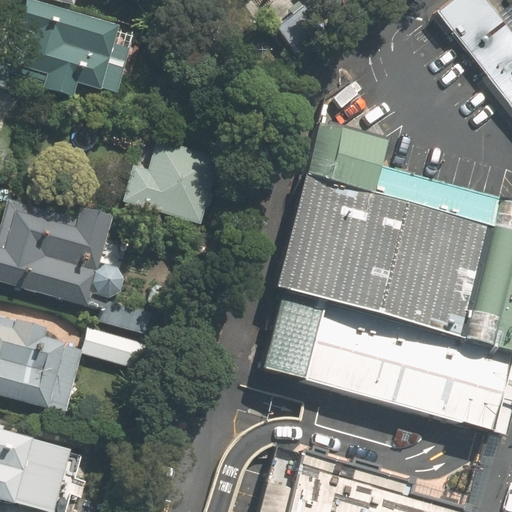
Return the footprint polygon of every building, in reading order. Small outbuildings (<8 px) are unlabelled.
[(116,86),(129,36),(111,31),(115,18),(46,0),(20,0),(15,22),(20,24),(10,61),(0,57),(0,80),(5,82),(9,70),(40,78),(39,83),(70,92),(74,79),(97,85),(99,82),(116,86)] [(286,17),(274,27),(293,49),(320,24),(298,0),(296,0),(282,13),(286,17)] [(511,35),(484,0),(447,0),(435,10),(511,107),(511,35)] [(30,95),(0,87),(0,111),(24,118),(30,95)] [(311,124),(267,289),(278,292),(511,355),(511,354),(511,206),(377,170),(384,144),(311,124)] [(129,163),(119,199),(200,221),(204,203),(208,205),(222,155),(154,136),(145,167),(129,163)] [(0,278),(81,300),(90,265),(95,266),(110,211),(77,203),(75,213),(5,194),(0,210),(0,278)] [(490,434),(511,355),(278,292),(256,371),(490,434)] [(148,311),(114,303),(102,313),(99,325),(143,335),(148,311)] [(0,391),(62,409),(79,351),(80,346),(62,341),(63,337),(42,333),(45,323),(13,315),(13,317),(0,313),(0,391)] [(148,342),(87,324),(80,346),(79,351),(140,369),(148,342)] [(29,432),(0,424),(0,496),(11,500),(12,498),(35,504),(48,458),(33,454),(37,438),(28,436),(29,432)] [(459,511),(462,501),(268,449),(251,511),(459,511)]
